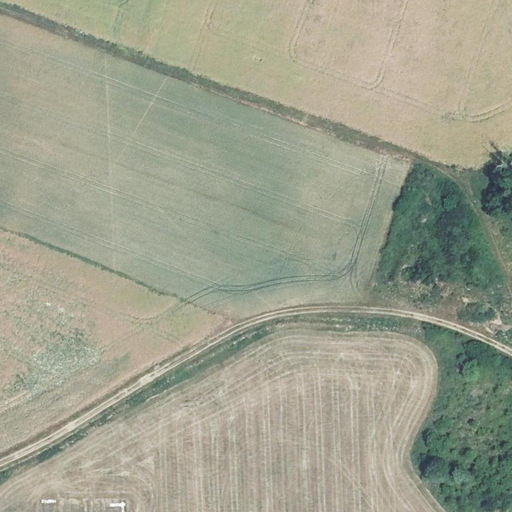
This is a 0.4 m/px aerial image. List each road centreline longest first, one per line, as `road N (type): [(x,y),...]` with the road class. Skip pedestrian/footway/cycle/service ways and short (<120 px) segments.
road 1 (track): [(0,9),(457,176),(511,285)]
road 2 (track): [(0,462),(222,335),(280,313),(430,318),(511,349)]
